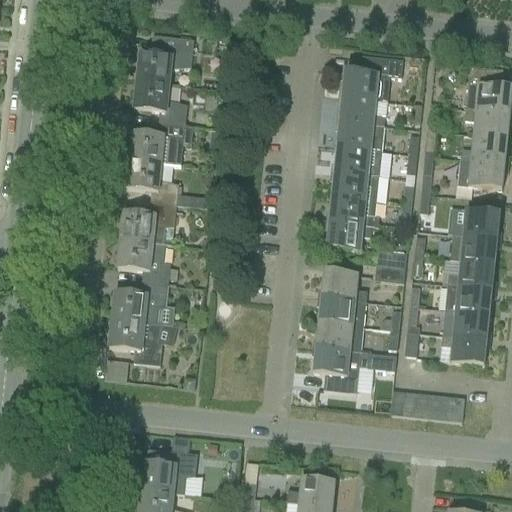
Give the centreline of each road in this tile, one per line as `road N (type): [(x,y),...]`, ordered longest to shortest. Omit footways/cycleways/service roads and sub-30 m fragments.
road 1 (residential): [(315,18),(267,425)]
road 2 (residential): [(79,406),(125,0)]
road 3 (tertiary): [(44,0),(17,240)]
road 4 (residential): [(133,0),(315,18)]
road 5 (residential): [(267,425),(426,441)]
road 6 (tertiary): [(17,240),(1,398)]
road 7 (residential): [(132,411),(267,425)]
